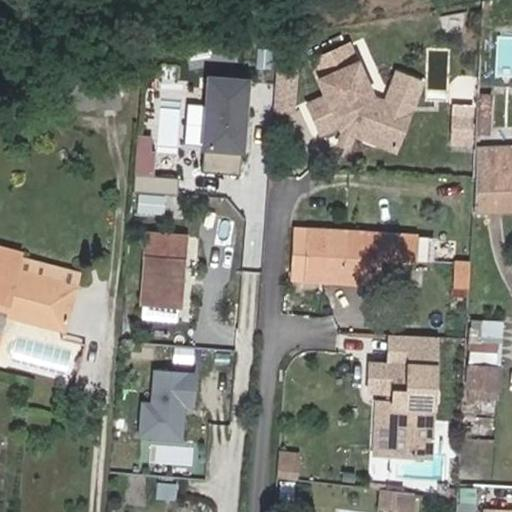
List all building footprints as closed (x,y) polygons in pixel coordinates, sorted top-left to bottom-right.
[(280,55),(288,55),(289,38),(281,38),(280,55)] [(350,43),(313,59),(328,95),(309,103),(320,131),(340,123),(342,128),(347,125),(356,128),(355,134),(394,149),(409,113),(385,102),(372,96),(350,43)] [(277,79),(295,81),(296,68),(278,66),(277,79)] [(385,102),(409,113),(422,84),(398,74),(385,102)] [(240,172),(248,78),(209,75),(207,102),(204,141),(202,169),(240,172)] [(118,76),(69,78),(70,108),(119,106),(118,76)] [(293,108),(295,81),(277,79),(275,106),(293,108)] [(33,80),(6,85),(9,99),(35,95),(33,80)] [(188,101),(185,140),(204,141),(207,102),(188,101)] [(455,137),(473,138),(474,117),(456,116),(455,137)] [(476,198),(511,196),(511,146),(478,148),(477,171),(476,176),(476,198)] [(179,194),(180,176),(136,173),(135,190),(179,194)] [(511,196),(476,198),(475,212),(511,210),(511,196)] [(295,228),(292,278),(378,284),(379,256),(433,259),(434,236),(295,228)] [(185,240),(150,237),(144,316),(179,319),(185,240)] [(0,330),(4,315),(65,332),(81,272),(21,257),(22,252),(0,246),(0,330)] [(472,263),(457,263),(455,287),(471,288),(472,263)] [(502,324),(472,323),(469,393),(499,395),(502,324)] [(394,329),(393,358),(438,360),(439,331),(394,329)] [(393,358),(375,357),(373,384),(398,385),(398,393),(394,448),(433,450),(438,360),(393,358)] [(193,407),(195,374),(153,371),(150,404),(141,403),(138,438),(182,441),(184,406),(193,407)] [(394,448),(398,393),(377,392),(374,447),(394,448)] [(278,458),(277,473),(296,475),(298,459),(278,456),(278,458)] [(407,508),(410,487),(385,485),(382,505),(407,508)] [(416,488),(410,487),(407,508),(413,508),(416,488)]
